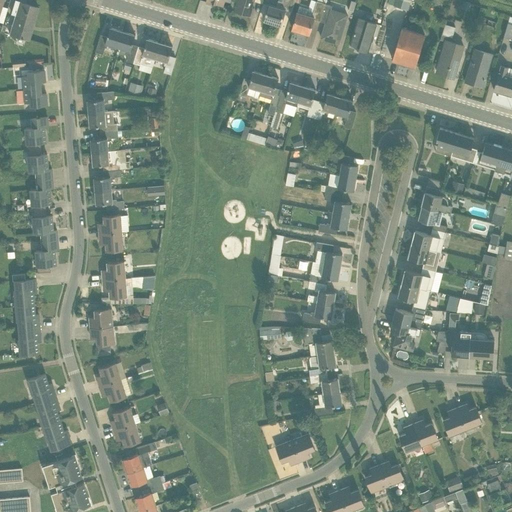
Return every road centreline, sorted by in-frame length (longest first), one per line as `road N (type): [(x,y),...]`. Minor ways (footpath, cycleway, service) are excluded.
road 1 (residential): [(71,0),(63,57),(79,235),(65,343),(119,511)]
road 2 (tertiary): [(103,0),(511,124)]
road 3 (residential): [(366,320),(412,146),(398,133),(383,144),(362,257),(362,306)]
road 4 (residential): [(378,393),(355,444),(333,464),(221,511)]
